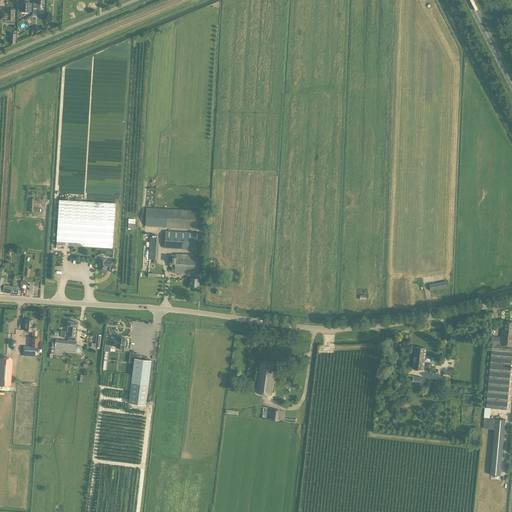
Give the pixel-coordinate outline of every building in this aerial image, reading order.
[(43,0),(32,0),(33,6),(32,14),(36,14),(36,12),(40,11),(40,4),(44,4),(43,0)] [(29,2),(21,2),(21,7),(17,7),(17,14),(17,18),(20,18),(20,14),(21,14),(21,11),(28,12),(31,12),(31,3),(29,3),(29,2)] [(1,11),(1,18),(1,21),(6,21),(7,19),(14,19),(14,9),(7,9),(7,12),(1,11)] [(56,244),(81,246),(112,248),(114,222),(115,203),(59,199),(58,219),(57,219),(56,244)] [(202,211),(146,207),(145,226),(201,229),(202,211)] [(164,248),(200,250),(200,233),(165,231),(164,248)] [(150,236),(148,255),(148,259),(157,259),(157,255),(158,237),(150,236)] [(199,283),(199,279),(204,279),(204,273),(199,273),(199,274),(198,274),(199,255),(175,253),(175,254),(170,254),(169,266),(174,267),(174,273),(195,274),(195,278),(190,278),(189,287),(197,288),(198,283),(199,283)] [(106,259),(99,258),(98,269),(105,270),(106,266),(111,266),(112,260),(106,260),(106,259)] [(430,291),(443,288),(447,287),(446,281),(442,282),(429,284),(430,291)] [(2,291),(12,293),(13,286),(3,284),(2,291)] [(13,286),(12,293),(17,294),(20,294),(20,291),(18,290),(18,287),(13,286)] [(24,330),(32,331),(31,336),(30,346),(23,346),(23,355),(35,356),(35,347),(30,347),(38,347),(39,337),(34,337),(35,331),(36,331),(36,324),(33,323),(33,320),(25,319),(24,330)] [(78,322),(68,321),(66,336),(76,337),(78,322)] [(502,330),(501,345),(499,345),(500,337),(493,336),(492,344),(486,408),(506,410),(511,347),(511,321),(509,322),(508,321),(506,321),(505,321),(504,323),(504,324),(505,325),(504,330),(502,330)] [(92,343),(91,347),(95,348),(99,348),(101,335),(96,334),(95,343),(92,343)] [(119,338),(111,337),(110,345),(116,346),(116,347),(124,348),(124,346),(125,345),(125,343),(125,342),(125,338),(120,337),(119,338)] [(76,345),(76,341),(55,339),(55,341),(52,341),(52,347),(54,347),(54,354),(61,355),(61,351),(75,352),(80,353),(81,346),(76,345)] [(426,348),(415,347),(413,368),(423,369),(426,348)] [(133,363),(128,403),(142,404),(142,406),(145,406),(151,360),(138,359),(138,355),(130,354),(128,363),(133,363)] [(12,359),(0,358),(0,383),(10,384),(12,359)] [(275,366),(260,364),(256,392),(271,394),(275,366)] [(271,419),(280,420),(280,416),(281,410),(272,409),(271,419)] [(505,419),(495,418),(484,417),(483,428),(494,429),(490,474),(500,476),(505,419)]
